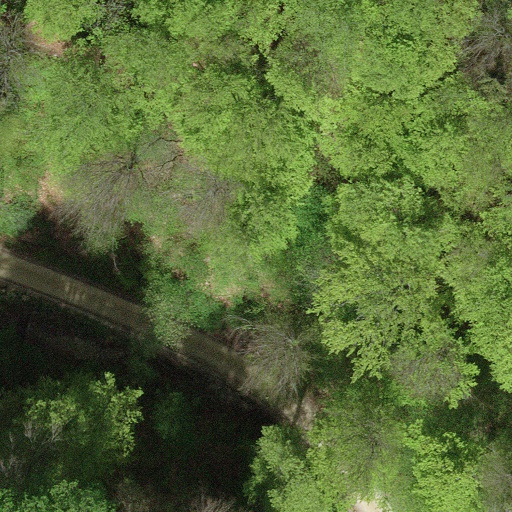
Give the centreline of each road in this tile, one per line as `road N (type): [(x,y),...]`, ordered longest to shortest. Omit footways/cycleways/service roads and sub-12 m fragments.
road 1 (track): [(511,359),(324,172),(249,122),(174,85),(0,27)]
road 2 (unclassified): [(0,263),(255,372),(292,402),(374,511)]
